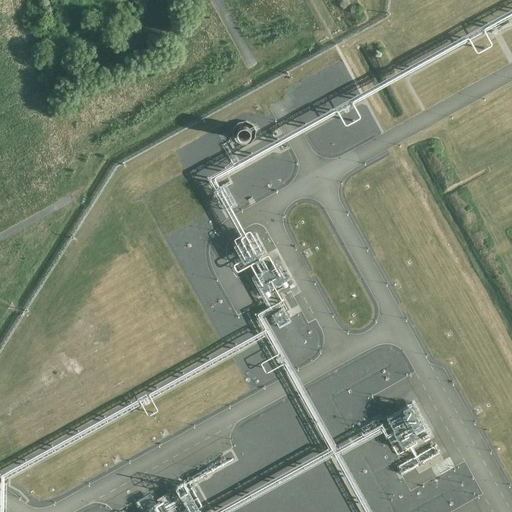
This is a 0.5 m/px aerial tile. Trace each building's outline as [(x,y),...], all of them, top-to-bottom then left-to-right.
[(263,142),(263,127),(232,127),(232,138),(253,138),(253,142),(263,142)] [(288,284),(257,230),(233,244),(264,298),(288,284)] [(292,321),(285,308),(273,315),(280,328),(292,321)] [(441,454),(413,403),(384,418),(403,453),(410,449),(414,457),(396,467),(401,476),(441,454)] [(152,495),(139,502),(143,509),(137,511),(192,511),(182,494),(158,507),(152,495)]
